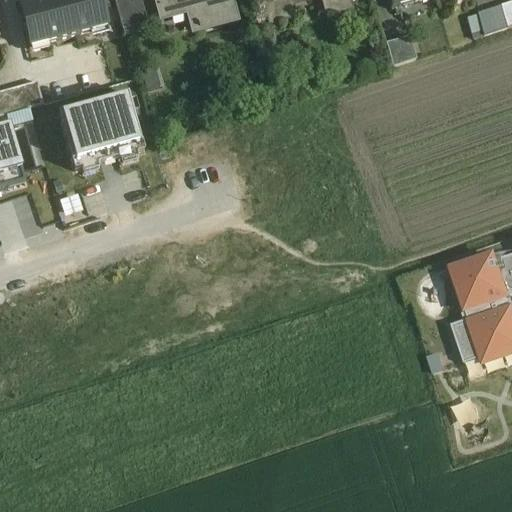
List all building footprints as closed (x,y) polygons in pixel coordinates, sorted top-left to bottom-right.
[(99,0),(46,0),(17,8),(28,51),(108,29),(99,0)] [(139,0),(112,0),(121,32),(135,28),(133,20),(144,17),(139,0)] [(229,0),(154,0),(160,21),(187,14),(192,34),(235,22),(229,0)] [(261,0),(269,26),(294,20),(289,2),(296,0),(307,0),(308,1),(312,0),(323,0),(328,18),(350,12),(347,0),(261,0)] [(387,0),(390,12),(431,0),(434,0),(435,2),(443,0),(387,0)] [(511,4),(499,9),(506,31),(511,29),(511,4)] [(499,9),(476,16),(483,39),(506,31),(499,9)] [(409,39),(385,46),(392,70),(415,62),(409,39)] [(36,84),(23,88),(29,111),(42,107),(36,84)] [(23,88),(0,94),(0,118),(29,111),(23,88)] [(127,97),(58,116),(74,174),(143,155),(127,97)] [(0,193),(8,191),(6,182),(21,178),(9,133),(0,134),(0,193)] [(511,259),(494,265),(492,260),(451,274),(465,315),(464,315),(467,324),(450,330),(463,368),(481,362),(483,368),(511,357),(511,259)] [(443,375),(437,358),(427,362),(432,378),(443,375)]
